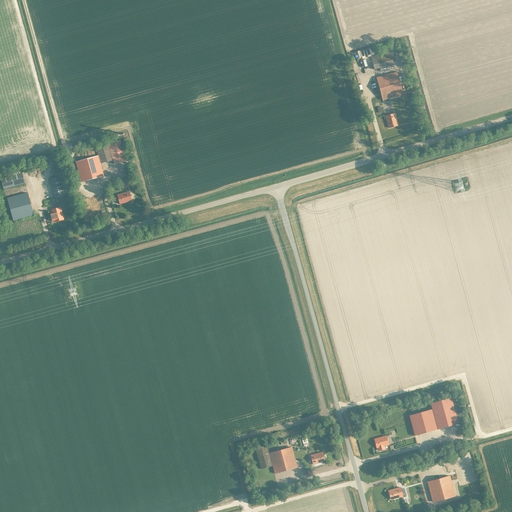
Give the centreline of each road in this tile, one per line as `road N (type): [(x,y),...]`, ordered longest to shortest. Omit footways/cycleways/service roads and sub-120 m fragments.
road 1 (unclassified): [(361,511),(273,186)]
road 2 (unclassified): [(273,186),(0,261)]
road 3 (unclassified): [(511,117),(273,186)]
